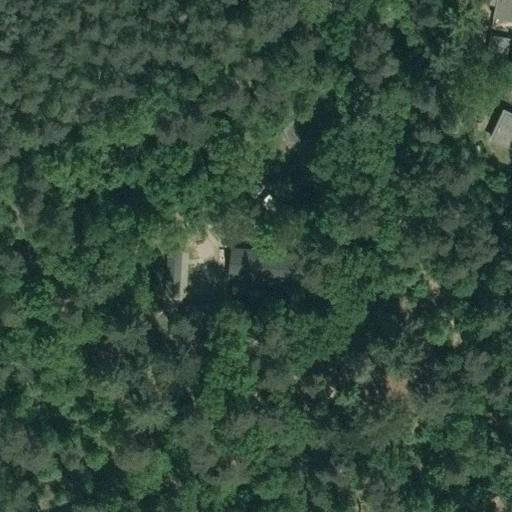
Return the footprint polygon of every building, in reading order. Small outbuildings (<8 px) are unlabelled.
[(511,0),(484,0),(482,14),(511,20),(511,0)] [(430,42),(458,67),(467,56),(439,32),(430,42)] [(511,111),(505,109),(491,139),(511,148),(511,111)] [(262,188),(256,182),(249,190),(256,195),(262,188)] [(276,200),(269,194),(262,201),(269,207),(276,200)] [(189,215),(191,224),(232,211),(229,203),(189,215)] [(300,254),(244,249),(241,275),(298,280),(300,254)] [(166,294),(175,295),(178,253),(168,252),(166,294)] [(186,309),(187,318),(230,315),(229,305),(186,309)]
